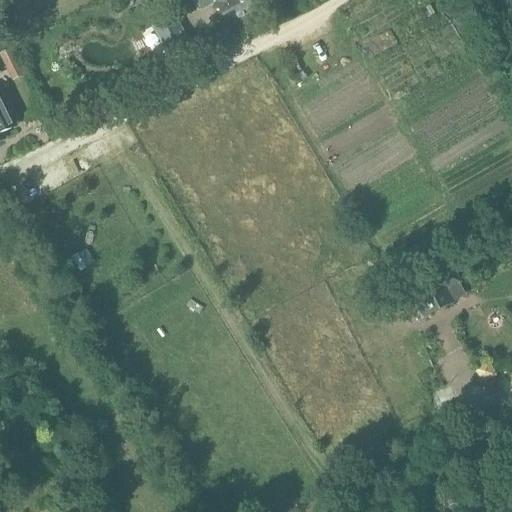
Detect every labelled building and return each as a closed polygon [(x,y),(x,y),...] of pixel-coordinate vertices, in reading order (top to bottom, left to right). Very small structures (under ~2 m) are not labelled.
[(216,1),(217,2),(216,2),(229,27),(261,10),(256,0),(209,0),(212,3),(216,1)] [(176,15),(164,22),(177,46),(189,39),(176,15)] [(0,142),(4,140),(2,135),(9,131),(11,130),(2,112),(7,110),(0,96),(0,142)] [(462,284),(455,270),(411,294),(424,320),(455,303),(455,302),(466,296),(460,285),(462,284)] [(76,491),(86,486),(79,473),(69,478),(76,491)]
